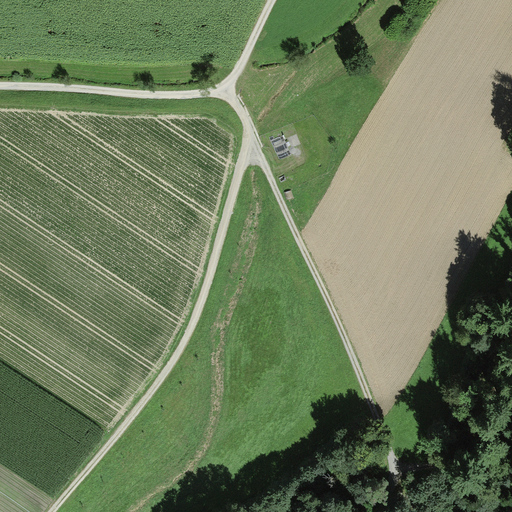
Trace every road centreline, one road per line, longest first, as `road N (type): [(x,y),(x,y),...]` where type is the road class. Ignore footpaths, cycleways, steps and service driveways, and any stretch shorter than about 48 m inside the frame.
road 1 (track): [(229,90),(249,114),(249,140),(221,266),(154,385),(49,511)]
road 2 (track): [(249,140),(379,413),(392,473),(378,511)]
road 3 (track): [(275,0),(229,90),(0,87)]
road 4 (track): [(511,382),(456,454),(409,466),(387,454)]
